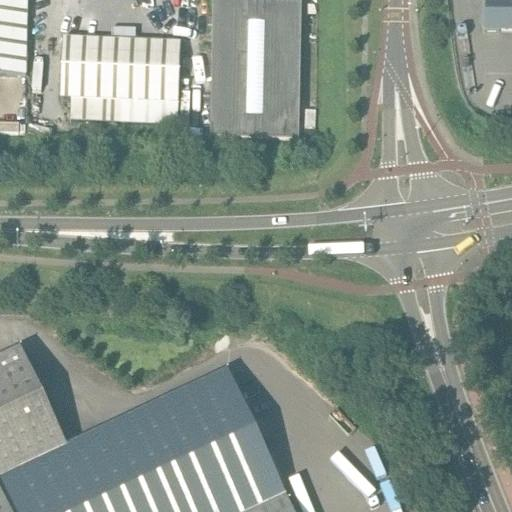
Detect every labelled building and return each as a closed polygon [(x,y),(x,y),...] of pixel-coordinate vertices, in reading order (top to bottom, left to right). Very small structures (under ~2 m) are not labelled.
[(0,0),(0,82),(23,83),(24,0),(0,0)] [(511,0),(483,0),(483,33),(511,33),(511,0)] [(198,19),(199,139),(290,138),(289,18),(198,19)] [(167,52),(69,52),(69,126),(167,125),(167,52)] [(0,511),(291,511),(227,374),(66,450),(20,353),(0,362),(0,511)]
